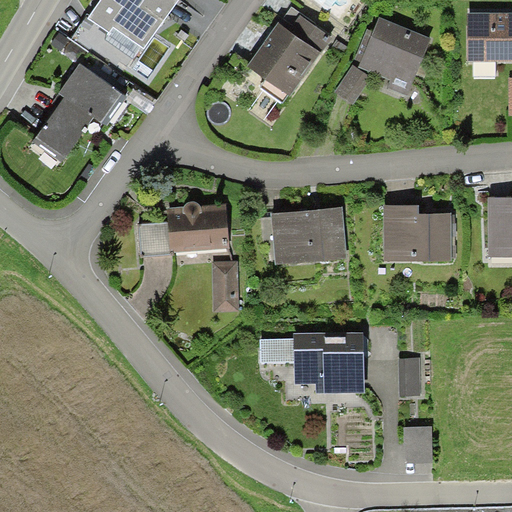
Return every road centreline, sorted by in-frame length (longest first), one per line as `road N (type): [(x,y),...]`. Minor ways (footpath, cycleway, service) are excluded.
road 1 (unclassified): [(330,491),(243,456),(210,432),(59,254)]
road 2 (residential): [(162,130),(234,168),(321,173),(511,157)]
road 3 (residential): [(330,491),(511,492)]
road 4 (residential): [(59,254),(162,130)]
road 5 (residential): [(162,130),(257,0)]
